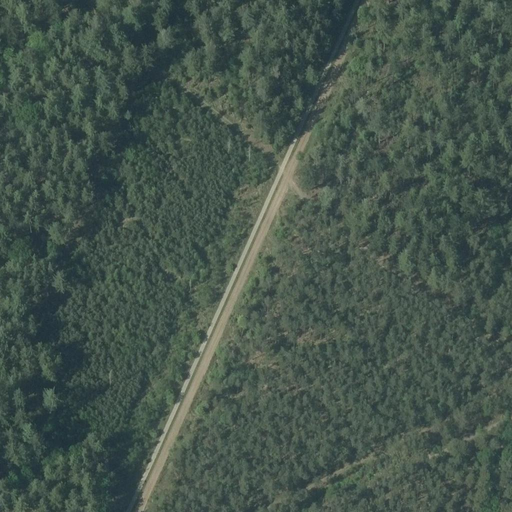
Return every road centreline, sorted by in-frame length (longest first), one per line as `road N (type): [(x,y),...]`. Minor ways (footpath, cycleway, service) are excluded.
road 1 (track): [(136,511),(284,182)]
road 2 (track): [(511,379),(257,511)]
road 3 (track): [(511,417),(323,511)]
road 4 (track): [(363,0),(284,182)]
road 5 (track): [(109,511),(106,456),(89,444),(0,493)]
